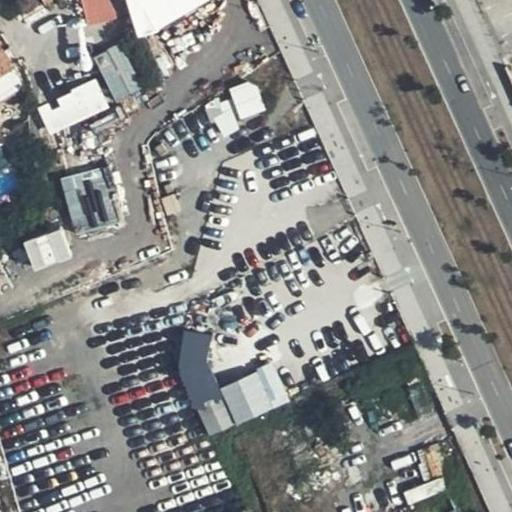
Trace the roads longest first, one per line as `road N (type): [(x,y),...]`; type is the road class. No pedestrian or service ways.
road 1 (secondary): [(316,0),(511,428)]
road 2 (secondary): [(511,215),(415,0)]
